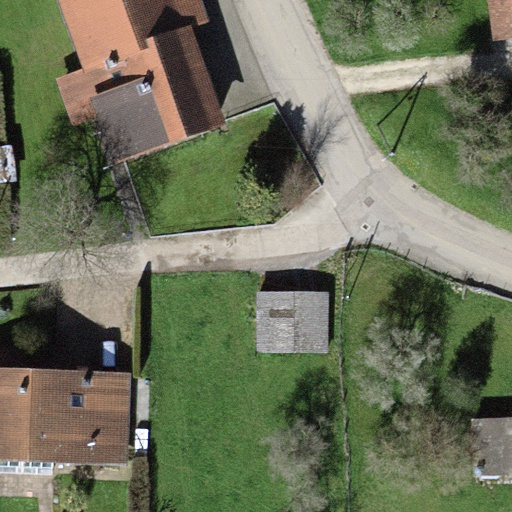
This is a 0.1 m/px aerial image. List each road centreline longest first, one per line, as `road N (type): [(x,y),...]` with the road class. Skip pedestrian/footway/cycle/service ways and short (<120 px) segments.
road 1 (unclassified): [(511,270),(379,214),(325,141),(249,0)]
road 2 (track): [(0,275),(289,249),(379,214)]
